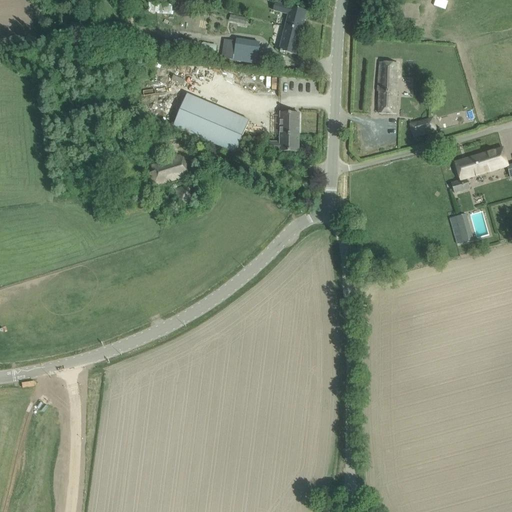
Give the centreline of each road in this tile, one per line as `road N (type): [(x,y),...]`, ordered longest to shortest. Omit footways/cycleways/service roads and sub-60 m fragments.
road 1 (unclassified): [(361,511),(349,474),(342,239),(327,209)]
road 2 (unclassified): [(71,363),(198,309),(297,224),(327,209)]
road 3 (unclassified): [(332,169),(511,123)]
road 4 (unclassified): [(332,169),(342,0)]
road 5 (residential): [(71,363),(69,511)]
